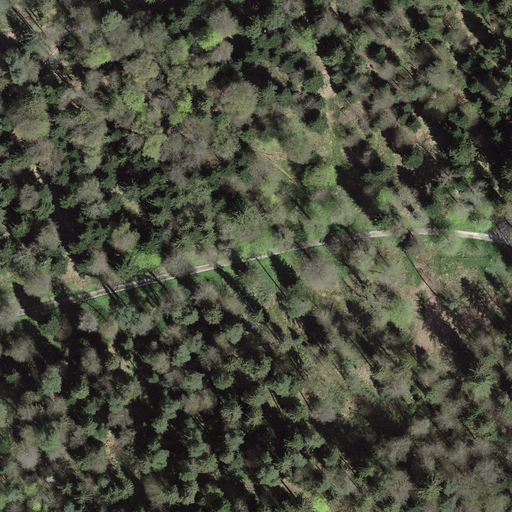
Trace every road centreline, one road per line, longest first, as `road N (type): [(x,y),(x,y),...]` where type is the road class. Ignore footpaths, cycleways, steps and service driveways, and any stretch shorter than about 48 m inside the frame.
road 1 (track): [(511,237),(396,227),(273,246),(0,317)]
road 2 (track): [(0,41),(178,0)]
